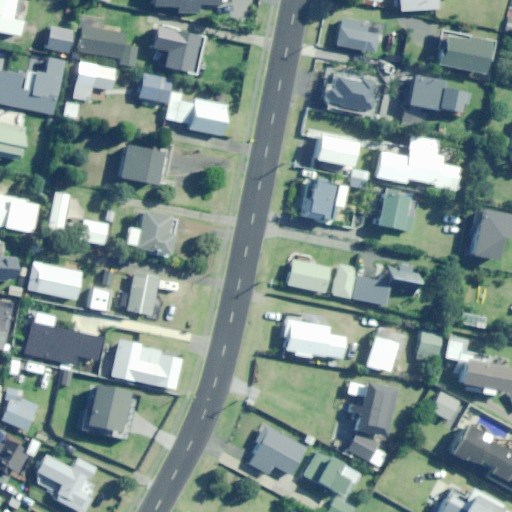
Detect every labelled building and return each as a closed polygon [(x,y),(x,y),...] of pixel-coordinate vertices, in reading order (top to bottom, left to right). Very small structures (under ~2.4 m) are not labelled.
[(12,19),(15,0),(0,0),(0,32),(19,36),(22,21),(12,19)] [(151,0),(152,6),(175,7),(175,12),(195,13),(195,3),(229,5),(229,0),(151,0)] [(396,0),(396,10),(436,9),(435,0),(396,0)] [(366,33),(368,25),(343,20),(338,45),(376,53),(379,36),(366,33)] [(67,53),(72,31),(51,27),(46,48),(67,53)] [(123,45),(125,34),(81,27),(77,51),(120,58),(119,64),(134,66),(137,48),(123,45)] [(188,73),(196,37),(168,31),(161,67),(188,73)] [(483,74),(489,44),(444,35),(441,49),(438,48),(435,65),(483,74)] [(0,103),(53,115),(64,61),(46,58),(43,73),(23,69),(21,75),(0,70),(0,103)] [(111,90),(115,69),(79,62),(72,97),(88,101),(91,86),(111,90)] [(364,116),(365,111),(370,112),(372,102),(366,100),(371,83),(357,79),(358,74),(343,70),(342,75),(328,72),(321,100),(326,101),(324,106),(364,116)] [(165,103),(170,79),(143,74),(138,98),(165,103)] [(439,88),(440,80),(411,75),(406,105),(434,110),(435,108),(458,112),(460,103),(467,105),(469,93),(439,88)] [(179,101),(181,94),(170,92),(165,118),(187,123),(186,128),(222,136),(228,106),(193,99),(192,104),(179,101)] [(76,118),(77,106),(63,104),(62,117),(76,118)] [(0,156),(18,160),(24,127),(0,122),(0,156)] [(160,175),(166,176),(170,155),(127,146),(120,178),(158,186),(160,175)] [(440,164),(441,156),(408,149),(406,156),(380,151),(374,177),(404,183),(405,179),(433,184),(432,186),(449,190),(454,167),(440,164)] [(365,188),(368,172),(354,169),(351,186),(365,188)] [(342,210),(348,190),(314,180),(308,199),(304,198),(298,215),(318,221),(319,219),(331,223),(336,208),(342,210)] [(405,216),(408,199),(384,195),(382,208),(376,207),(373,225),(413,232),(415,218),(405,216)] [(46,231),(60,233),(61,225),(75,227),(76,219),(79,220),(81,206),(78,206),(79,198),(66,196),(65,200),(51,198),(46,231)] [(165,232),(169,218),(141,211),(136,230),(127,228),(122,246),(166,258),(172,234),(165,232)] [(511,240),(511,234),(511,216),(480,211),(472,256),(498,261),(501,238),(511,240)] [(102,245),(106,225),(81,219),(77,239),(102,245)] [(214,253),(216,236),(181,233),(179,257),(203,260),(204,252),(214,253)] [(4,257),(4,244),(0,243),(0,280),(15,281),(16,257),(4,257)] [(324,293),(330,268),(293,260),(287,285),(324,293)] [(76,300),(82,273),(32,262),(26,290),(76,300)] [(378,280),(355,276),(350,299),(385,305),(388,289),(415,294),(419,274),(409,272),(410,267),(389,262),(386,276),(379,275),(378,280)] [(331,295),(349,298),(354,269),(336,265),(331,295)] [(151,315),(157,280),(133,276),(127,311),(151,315)] [(182,291),(183,282),(164,280),(163,289),(182,291)] [(107,311),(111,292),(92,289),(89,307),(107,311)] [(0,307),(0,350),(2,351),(11,309),(0,307)] [(93,344),(97,317),(60,312),(56,339),(93,344)] [(328,335),(329,326),(284,320),(280,353),(310,357),(310,354),(343,359),(346,337),(328,335)] [(388,373),(400,335),(377,328),(364,365),(388,373)] [(435,362),(441,334),(421,330),(415,358),(435,362)] [(464,390),(492,396),(493,391),(509,393),(511,376),(511,368),(487,364),(488,356),(463,351),(465,340),(446,336),(442,358),(458,361),(455,372),(458,373),(456,381),(465,383),(464,390)] [(136,361),(139,344),(117,340),(110,377),(175,389),(181,359),(159,355),(157,365),(136,361)] [(17,376),(21,363),(12,360),(8,373),(17,376)] [(70,386),(73,372),(63,370),(60,384),(70,386)] [(354,414),(350,430),(381,437),(392,388),(362,381),(356,406),(348,404),(347,411),(349,413),(354,414)] [(126,439),(137,396),(95,386),(84,429),(126,439)] [(449,421),(459,402),(438,391),(428,410),(449,421)] [(0,418),(29,429),(38,405),(5,393),(0,406),(0,418)] [(303,448),(261,424),(252,441),(255,444),(245,462),(265,473),(269,465),(288,475),(303,448)] [(511,441),(510,440),(498,439),(495,445),(487,441),(489,438),(466,426),(451,454),(463,460),(464,458),(476,465),(478,461),(491,469),(489,474),(511,486),(511,441)] [(353,431),(343,450),(365,462),(366,461),(375,466),(382,454),(372,449),(375,443),(353,431)] [(34,457),(41,442),(33,438),(26,453),(34,457)] [(0,466),(11,472),(21,455),(9,449),(12,444),(2,439),(0,443),(0,466)] [(340,464),(314,450),(301,475),(336,494),(344,480),(334,474),(340,464)] [(68,468),(42,455),(33,472),(57,485),(53,493),(53,499),(75,511),(80,511),(94,485),(86,480),(93,468),(74,457),(68,468)] [(444,496),(434,511),(500,511),(494,508),(495,505),(465,488),(457,503),(444,496)] [(348,511),(351,507),(332,497),(323,511),(348,511)]
